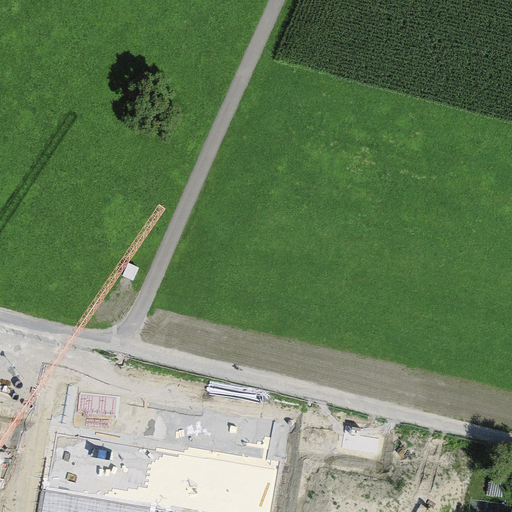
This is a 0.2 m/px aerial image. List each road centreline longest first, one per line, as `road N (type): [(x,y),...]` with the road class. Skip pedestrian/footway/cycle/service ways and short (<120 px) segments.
road 1 (track): [(278,0),(134,321),(102,344),(0,321)]
road 2 (track): [(102,344),(511,441)]
